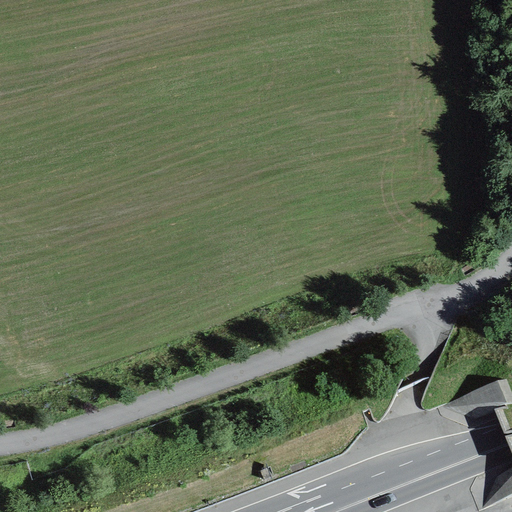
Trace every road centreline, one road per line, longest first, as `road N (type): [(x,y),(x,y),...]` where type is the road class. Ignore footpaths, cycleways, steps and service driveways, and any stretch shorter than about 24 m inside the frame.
road 1 (residential): [(0,444),(83,426),(432,303),(478,285),(511,255)]
road 2 (trunk): [(503,446),(330,503)]
road 3 (trunk): [(362,511),(503,446)]
